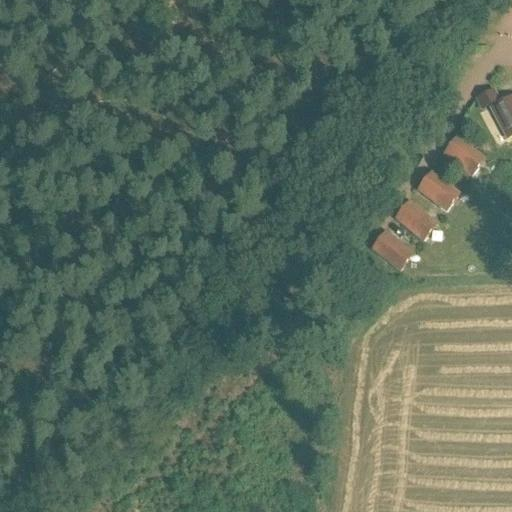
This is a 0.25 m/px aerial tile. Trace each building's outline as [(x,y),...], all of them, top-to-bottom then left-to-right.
[(494,92),(478,101),(482,109),(489,105),(490,107),(500,102),(494,92)] [(511,99),(492,110),(508,140),(511,137),(511,99)] [(457,140),(444,158),(473,179),(480,170),(486,161),(479,156),(457,140)] [(432,175),(419,193),(447,214),(454,205),(461,197),(454,191),(432,175)] [(410,204),(396,221),(424,244),(431,235),(438,227),(431,221),(410,204)] [(386,234),(373,252),(401,274),(408,265),(415,256),(408,251),(386,234)]
